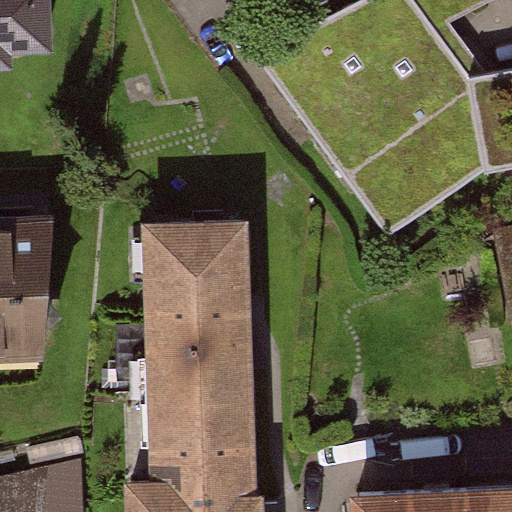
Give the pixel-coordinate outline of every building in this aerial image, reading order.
[(0,0),(0,67),(0,66),(0,51),(37,50),(34,0),(0,0)] [(511,66),(486,71),(451,21),(489,0),(361,0),(255,57),(384,239),(487,167),(511,162),(511,66)] [(32,216),(0,217),(0,365),(39,364),(32,216)] [(235,225),(136,228),(143,480),(113,481),(113,511),(251,511),(251,500),(242,500),(235,225)] [(511,320),(511,230),(493,234),(511,321),(511,320)] [(0,511),(47,511),(51,476),(0,482),(0,511)] [(511,511),(511,487),(357,494),(358,511),(511,511)]
